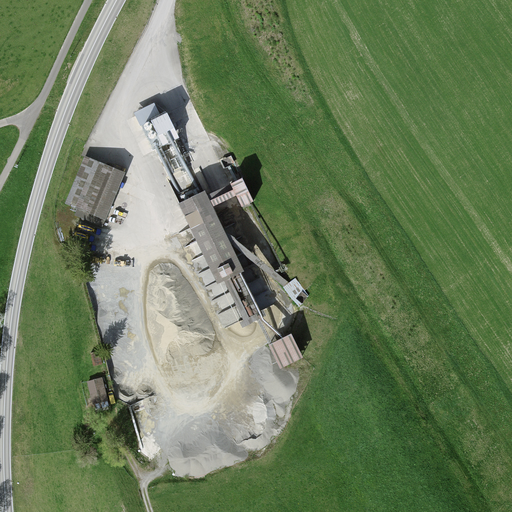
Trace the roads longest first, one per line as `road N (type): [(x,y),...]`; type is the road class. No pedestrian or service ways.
road 1 (tertiary): [(118,0),(54,145),(15,297),(6,511)]
road 2 (unclassified): [(88,0),(36,116)]
